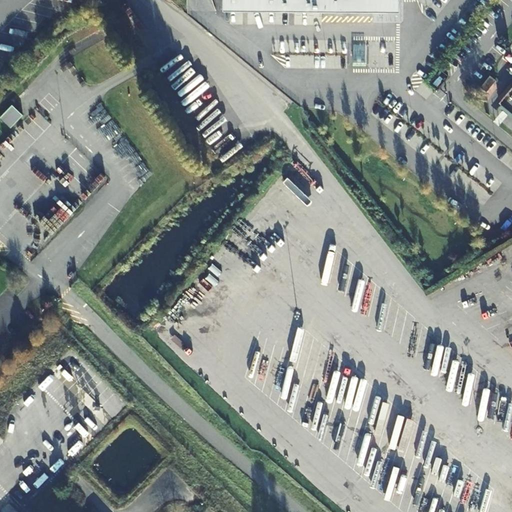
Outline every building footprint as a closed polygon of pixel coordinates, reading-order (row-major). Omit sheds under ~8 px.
[(224,0),(224,9),(372,11),(389,11),(399,2),(398,0),(224,0)] [(440,70),(429,83),(438,90),(449,77),(440,70)] [(490,76),(480,88),(486,92),(496,81),(490,76)] [(511,87),(499,103),(511,113),(511,87)] [(0,117),(10,127),(22,114),(12,104),(0,116),(0,117)]
